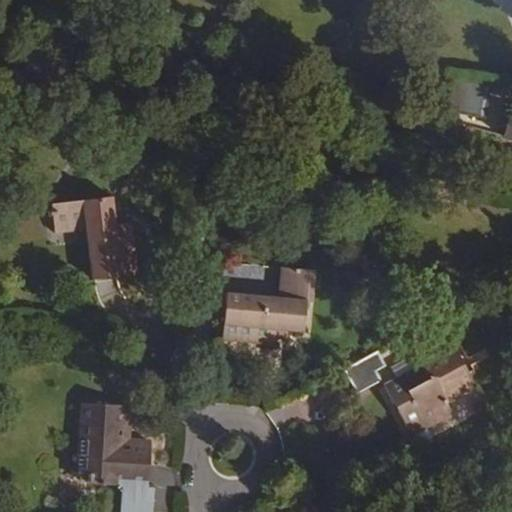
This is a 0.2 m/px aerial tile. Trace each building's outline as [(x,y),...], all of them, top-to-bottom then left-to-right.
[(444,95),(481,105),(489,75),(452,64),(444,95)] [(313,117),(274,106),(271,116),(310,128),(313,117)] [(511,114),(509,114),(503,137),(511,139),(511,114)] [(137,275),(131,223),(116,225),(112,197),(51,204),(55,233),(86,230),(93,280),(137,275)] [(278,301),(281,269),(212,263),(209,294),(226,296),(278,301)] [(285,331),(302,333),(308,272),(281,269),(278,301),(226,296),(221,341),(273,346),(274,339),(275,331),(285,331)] [(285,331),(275,331),(274,339),(284,339),(285,331)] [(384,387),(407,428),(422,420),(425,427),(452,413),(445,401),(474,385),(452,344),(416,363),(418,368),(384,387)] [(379,354),(344,371),(357,395),(382,382),(377,372),(386,367),(379,354)] [(127,438),(129,406),(84,403),(80,456),(74,456),(73,476),(103,478),(102,484),(128,486),(147,488),(151,440),(127,438)] [(422,420),(407,428),(410,435),(425,427),(422,420)] [(147,488),(128,486),(125,511),(150,511),(153,488),(147,488)]
